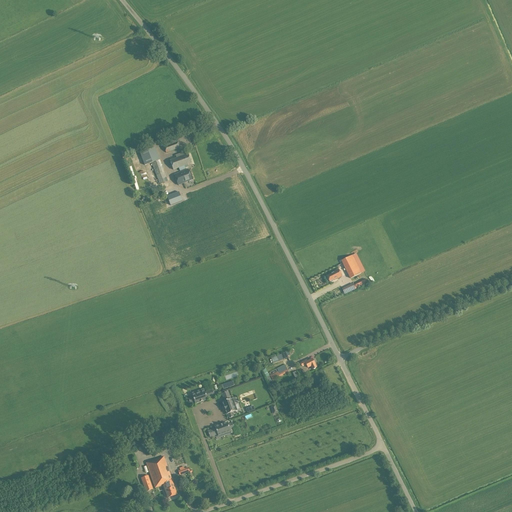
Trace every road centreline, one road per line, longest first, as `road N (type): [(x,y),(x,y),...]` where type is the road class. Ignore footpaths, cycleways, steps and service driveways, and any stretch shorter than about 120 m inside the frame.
road 1 (unclassified): [(339,358),(222,133),(122,0)]
road 2 (unclassified): [(200,511),(383,446)]
road 3 (unclassified): [(339,358),(511,283)]
